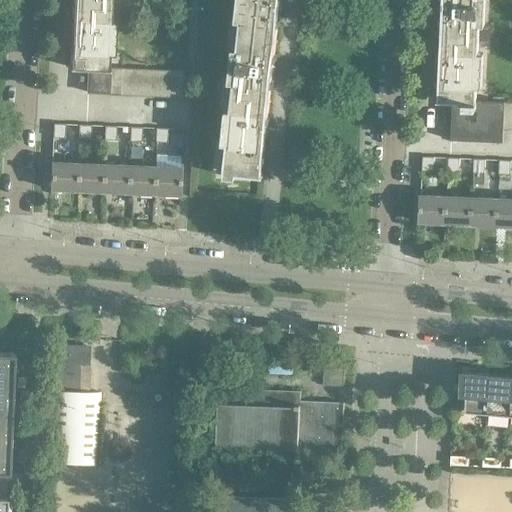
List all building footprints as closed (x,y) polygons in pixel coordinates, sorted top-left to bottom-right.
[(281,0),(243,0),(239,35),(277,40),(281,0)] [(442,0),(441,37),(479,39),(480,0),(442,0)] [(109,5),(72,4),(69,66),(88,68),(108,68),(108,67),(107,67),(109,5)] [(239,35),(233,97),(270,101),(277,40),(239,35)] [(479,39),(441,37),(438,99),(453,100),(476,101),(476,99),(479,39)] [(119,68),(108,67),(108,68),(107,93),(107,95),(117,95),(119,68)] [(108,68),(88,68),(87,92),(107,93),(108,68)] [(132,68),(119,68),(117,95),(130,95),(132,68)] [(132,68),(130,95),(143,96),(144,69),(132,68)] [(144,69),(143,96),(156,96),(157,69),(144,69)] [(157,69),(156,96),(169,97),(170,70),(157,69)] [(170,70),(169,97),(182,97),(183,70),(170,70)] [(270,101),(233,97),(224,172),(262,176),(270,101)] [(476,101),(453,100),(451,139),(502,141),(503,128),(505,101),(476,99),(476,101)] [(511,101),(505,101),(503,128),(511,128),(511,101)] [(53,123),(53,137),(64,138),(65,123),(53,123)] [(91,124),(79,124),(78,138),(90,138),(91,124)] [(116,126),(104,125),(104,139),(116,140),(116,126)] [(141,127),(130,126),(129,140),(141,140),(141,127)] [(167,128),(156,127),(155,141),(167,142),(167,128)] [(157,162),(180,162),(180,153),(157,154),(157,162)] [(423,155),(422,170),(434,170),(434,156),(423,155)] [(460,157),(448,157),(447,171),(459,171),(460,157)] [(485,158),(474,158),(473,172),(485,172),(485,158)] [(511,159),(499,159),(498,173),(510,174),(511,159)] [(77,162),(51,161),(50,189),(76,190),(77,162)] [(103,164),(77,162),(76,190),(101,191),(103,164)] [(128,165),(103,164),(101,191),(127,192),(128,165)] [(154,166),(128,165),(127,192),(153,193),(154,166)] [(179,167),(154,166),(153,193),(178,195),(179,167)] [(421,194),(420,221),(445,223),(447,195),(421,194)] [(447,195),(445,223),(471,224),(472,196),(447,195)] [(498,197),(472,196),(471,224),(497,225),(498,197)] [(511,197),(498,197),(497,225),(511,225),(511,197)] [(48,389),(45,461),(46,461),(46,458),(98,460),(98,464),(99,464),(102,391),(89,391),(79,391),(81,363),(87,363),(88,345),(57,344),(55,389),(48,389)] [(0,352),(0,472),(8,473),(13,353),(0,352)] [(87,363),(80,363),(79,390),(88,391),(89,363),(87,363)] [(324,368),(323,385),(343,386),(344,369),(324,368)] [(465,411),(487,413),(491,374),(466,371),(465,411)] [(132,382),(142,382),(142,373),(132,373),(132,382)] [(511,375),(491,374),(487,413),(510,416),(511,392),(511,375)] [(188,375),(178,375),(177,409),(187,409),(188,375)] [(222,403),(218,402),(216,445),(298,449),(298,448),(342,450),(344,402),(300,400),(301,391),(223,387),(222,403)] [(469,456),(451,455),(450,464),(468,465),(469,456)] [(483,457),(483,466),(500,467),(501,458),(483,457)] [(338,511),(340,493),(296,491),(297,481),(251,479),(226,478),(225,494),(213,494),(212,511),(338,511)]
